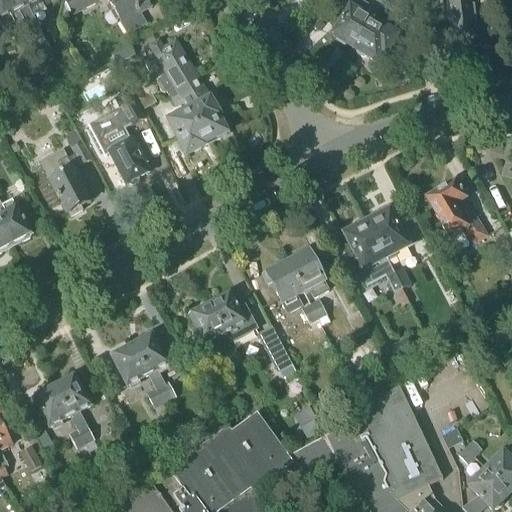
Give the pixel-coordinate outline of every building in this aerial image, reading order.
[(0,0),(0,32),(0,33),(9,36),(18,32),(24,44),(32,40),(19,14),(10,0),(0,0)] [(10,0),(19,14),(32,40),(41,35),(28,10),(39,4),(37,0),(10,0)] [(104,0),(70,0),(64,3),(72,19),(106,1),(104,0)] [(116,0),(107,5),(127,38),(144,27),(137,16),(146,10),(148,9),(148,7),(149,3),(147,0),(116,0)] [(374,0),(372,3),(380,8),(385,0),(374,0)] [(392,0),(385,0),(380,8),(388,13),(395,1),(392,0)] [(450,44),(454,43),(456,44),(458,45),(465,44),(468,42),(477,41),(473,9),(473,8),(489,7),(487,0),(455,0),(456,4),(448,5),(445,5),(449,31),(450,44)] [(349,10),(334,37),(334,39),(335,42),(334,44),(344,49),(345,48),(353,53),(371,23),(377,13),(369,9),(355,1),(352,7),(350,11),(349,10)] [(395,1),(388,13),(398,28),(407,23),(395,1)] [(371,23),(353,53),(356,54),(356,57),(363,61),(366,60),(372,63),(377,62),(379,62),(381,58),(385,60),(391,48),(397,38),(371,23)] [(41,35),(32,40),(43,61),(52,56),(53,56),(41,35)] [(154,58),(143,65),(160,93),(165,90),(166,91),(173,87),(177,94),(195,83),(174,47),(165,52),(159,43),(149,49),(154,58)] [(110,54),(116,67),(135,57),(129,45),(110,54)] [(165,90),(160,93),(162,95),(165,96),(166,95),(171,103),(179,99),(183,105),(189,114),(190,113),(207,146),(208,146),(209,145),(225,137),(216,121),(218,120),(195,83),(177,94),(173,87),(166,91),(165,90)] [(139,86),(128,92),(129,96),(139,115),(157,106),(152,97),(145,95),(139,86)] [(123,117),(108,125),(121,149),(109,156),(126,188),(129,187),(129,188),(130,189),(140,184),(139,182),(147,177),(145,173),(143,169),(144,169),(145,168),(137,154),(135,155),(130,145),(124,133),(143,123),(139,115),(129,96),(115,104),(119,111),(123,117)] [(179,99),(171,103),(175,110),(183,105),(179,99)] [(171,123),(168,125),(186,160),(200,152),(203,151),(202,149),(207,146),(190,113),(189,114),(171,123)] [(14,137),(16,133),(14,129),(10,127),(5,128),(4,132),(6,137),(10,138),(14,137)] [(41,166),(39,167),(44,177),(49,186),(56,200),(66,218),(68,216),(70,221),(83,214),(81,210),(82,209),(90,205),(73,173),(90,163),(75,134),(65,139),(75,158),(68,162),(63,154),(54,159),(41,166)] [(440,196),(427,203),(449,240),(461,232),(471,248),(472,248),(485,240),(465,208),(453,188),(450,190),(448,186),(438,192),(440,196)] [(0,204),(0,229),(10,249),(20,244),(23,245),(30,241),(31,238),(21,218),(15,208),(5,214),(0,204)] [(372,224),(366,227),(386,266),(388,265),(395,261),(393,258),(402,253),(415,247),(411,239),(406,230),(401,233),(398,235),(390,221),(387,215),(384,217),(380,216),(373,219),(372,224)] [(346,237),(344,238),(354,258),(347,262),(346,262),(355,279),(357,278),(362,288),(366,286),(368,289),(386,280),(386,281),(388,280),(394,277),(388,265),(386,266),(366,227),(359,230),(355,229),(347,233),(346,237)] [(0,256),(2,256),(3,253),(10,249),(0,229),(0,256)] [(294,263),(286,267),(302,297),(309,294),(314,302),(328,295),(324,286),(308,256),(305,258),(303,254),(293,260),(294,263)] [(511,278),(511,277),(511,256),(503,262),(511,278)] [(269,277),(266,278),(279,305),(287,318),(299,312),(301,310),(307,307),(302,297),(286,267),(276,273),(274,270),(267,273),(269,277)] [(403,273),(395,276),(403,291),(410,288),(403,273)] [(388,280),(386,281),(394,296),(403,291),(395,276),(394,277),(388,280)] [(216,305),(209,309),(224,339),(226,338),(231,347),(258,332),(245,307),(237,311),(237,310),(230,297),(227,299),(223,298),(217,301),(216,305)] [(318,303),(309,308),(318,324),(321,330),(329,325),(326,320),(318,303)] [(309,308),(300,313),(309,329),(314,339),(315,339),(323,334),(321,330),(318,324),(309,308)] [(191,318),(188,320),(195,333),(203,350),(224,339),(209,309),(202,312),(198,311),(192,314),(191,318)] [(368,334),(358,315),(346,321),(356,340),(368,334)] [(271,330),(256,338),(277,377),(280,375),(283,381),(295,374),(292,369),(271,330)] [(138,346),(131,350),(147,380),(148,379),(155,393),(154,393),(162,409),(176,402),(168,386),(165,387),(158,374),(168,368),(152,339),(149,340),(145,339),(139,343),(138,346)] [(382,353),(395,376),(421,362),(409,339),(382,353)] [(113,359),(110,361),(126,391),(147,380),(131,350),(124,354),(120,352),(114,356),(113,359)] [(224,355),(233,373),(242,368),(233,351),(224,355)] [(175,363),(187,385),(197,379),(186,358),(175,363)] [(60,387),(53,391),(69,420),(70,420),(77,433),(86,448),(94,444),(79,415),(90,409),(74,379),(71,381),(68,380),(61,384),(60,387)] [(322,442),(289,461),(297,479),(308,482),(336,467),(346,485),(352,497),(360,511),(440,511),(432,504),(434,503),(431,497),(427,490),(441,483),(394,386),(390,387),(385,390),(379,392),(380,394),(383,399),(356,412),(356,413),(348,417),(350,421),(334,430),(320,438),(322,442)] [(36,400),(32,402),(48,432),(69,420),(53,391),(46,394),(43,393),(37,397),(36,400)] [(154,393),(146,397),(154,413),(162,409),(154,393)] [(141,497),(112,511),(261,511),(253,496),(283,475),(297,479),(289,461),(287,462),(255,419),(229,437),(226,433),(222,436),(166,476),(168,478),(155,489),(150,492),(141,497)] [(314,420),(299,428),(307,442),(322,434),(314,420)] [(0,481),(1,483),(7,479),(2,469),(6,467),(0,456),(0,454),(12,448),(0,426),(0,481)] [(54,453),(44,433),(34,437),(45,458),(54,453)] [(77,433),(69,438),(77,454),(86,450),(86,448),(77,433)] [(465,451),(474,461),(481,454),(472,444),(465,451)] [(32,450),(19,457),(30,475),(42,469),(32,450)] [(467,468),(474,461),(465,451),(457,459),(467,468)] [(511,465),(502,456),(486,472),(510,497),(511,494),(511,465)] [(486,472),(468,490),(475,497),(478,500),(479,501),(486,509),(489,511),(498,511),(502,508),(502,505),(510,497),(486,472)] [(469,506),(461,511),(483,511),(486,509),(479,501),(478,500),(469,506)]
